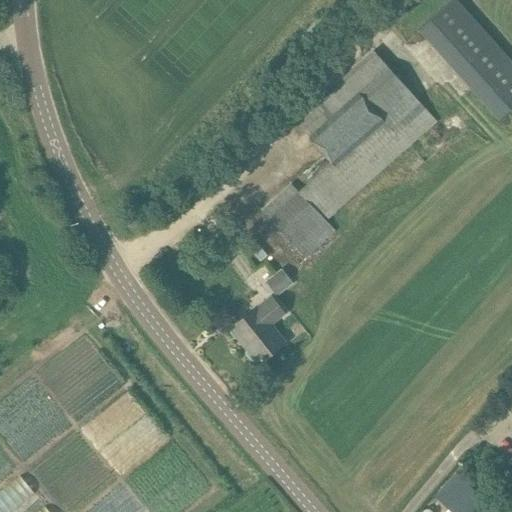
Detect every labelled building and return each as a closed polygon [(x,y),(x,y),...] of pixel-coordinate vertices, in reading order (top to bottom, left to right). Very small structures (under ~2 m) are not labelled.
[(452,0),(419,29),(499,119),(511,107),(511,61),(457,0),(452,0)] [(261,211),(269,219),(306,258),(337,231),(327,220),(437,121),(388,66),(377,53),(316,108),(298,124),(309,137),(331,162),(299,192),(291,183),(261,211)] [(134,230),(140,226),(135,219),(130,223),(134,230)] [(253,237),(243,245),(251,257),(262,249),(253,237)] [(281,268),(265,282),(277,296),(293,283),(281,268)] [(285,342),(271,325),(285,314),(271,296),(257,307),(231,328),(259,363),(285,342)] [(433,494),(451,511),(488,511),(493,507),(455,470),(433,494)]
